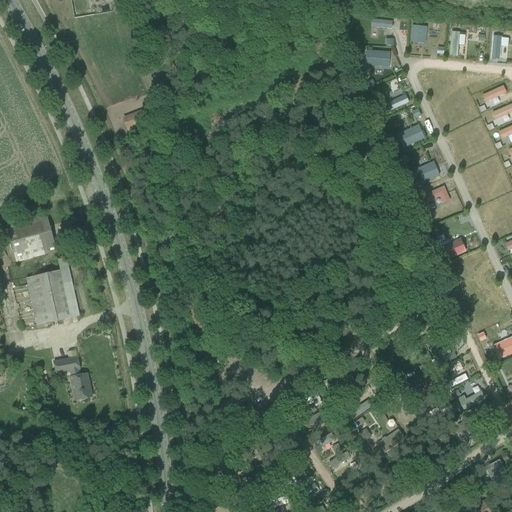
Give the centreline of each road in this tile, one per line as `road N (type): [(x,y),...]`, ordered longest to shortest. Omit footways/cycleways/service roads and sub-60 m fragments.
road 1 (secondary): [(167,511),(154,398),(120,251),(71,120),(9,0)]
road 2 (track): [(157,416),(276,394)]
